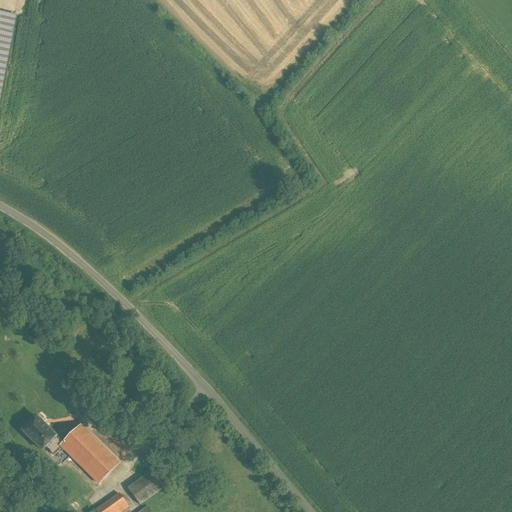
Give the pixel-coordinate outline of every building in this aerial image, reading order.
[(0,82),(13,16),(0,13),(0,82)] [(60,446),(63,443),(36,416),(22,430),(43,451),(46,447),(55,456),(63,448),(60,446)] [(142,440),(121,419),(112,428),(133,449),(142,440)] [(63,443),(60,446),(63,448),(98,484),(119,463),(81,425),(63,443)] [(152,471),(128,488),(140,505),(164,487),(152,471)] [(120,494),(96,511),(120,511),(129,507),(120,494)]
